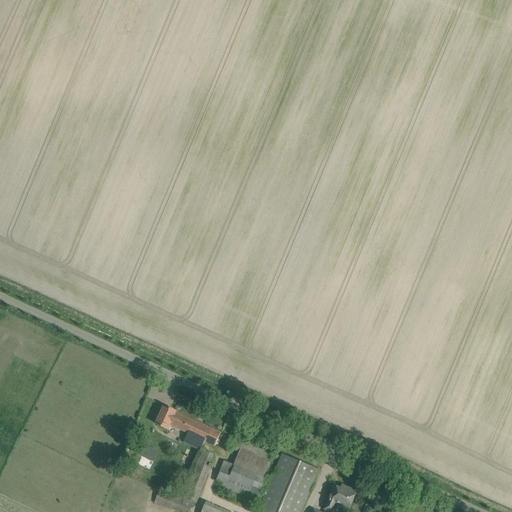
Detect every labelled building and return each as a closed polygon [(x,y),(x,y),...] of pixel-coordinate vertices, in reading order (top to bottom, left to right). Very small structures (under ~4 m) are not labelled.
[(161,415),(156,425),(167,429),(169,425),(187,434),(205,442),(215,446),(217,442),(221,433),(176,412),(176,411),(165,406),(161,415)] [(258,501),(262,503),(258,511),(259,511),(301,511),(319,469),(282,454),(264,498),(260,497),(268,479),(263,477),(275,451),(237,434),(231,448),(239,451),(234,465),(224,461),(216,481),(223,484),(220,490),(257,505),(258,501)] [(147,444),(142,455),(154,461),(159,449),(147,444)] [(154,503),(178,511),(189,511),(194,502),(197,503),(211,467),(213,467),(216,460),(211,458),(213,454),(203,450),(184,497),(160,488),(154,503)] [(340,488),(334,485),(324,509),(330,511),(334,503),(349,509),(357,491),(342,485),(340,488)] [(201,511),(231,511),(206,501),(201,511)]
